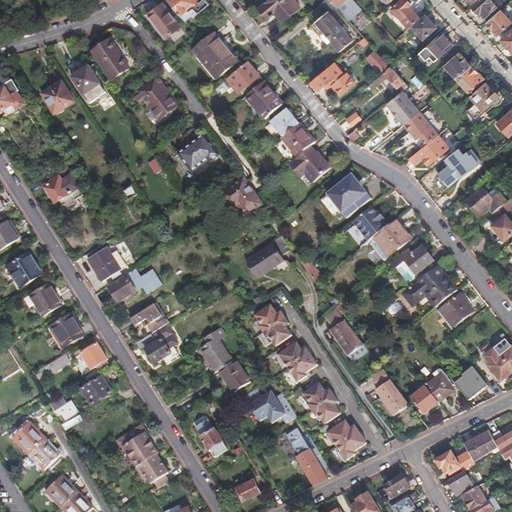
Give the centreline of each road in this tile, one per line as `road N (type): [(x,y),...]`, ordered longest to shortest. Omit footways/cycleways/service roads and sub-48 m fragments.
road 1 (residential): [(226,0),(351,150),(407,184),(511,316)]
road 2 (residential): [(0,160),(223,511)]
road 3 (residential): [(284,511),(410,449)]
road 4 (residential): [(130,0),(89,22),(0,48)]
